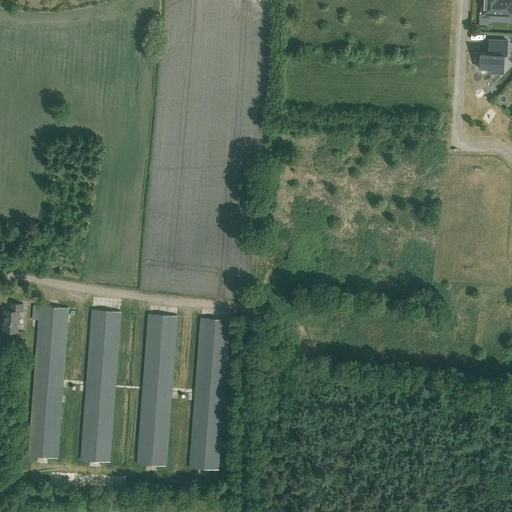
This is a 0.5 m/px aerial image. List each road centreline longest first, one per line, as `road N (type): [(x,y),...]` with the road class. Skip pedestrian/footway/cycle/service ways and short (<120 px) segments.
road 1 (track): [(249,511),(251,317),(238,307),(0,275)]
road 2 (residential): [(463,0),(457,133),(465,146),(501,146),(511,156)]
